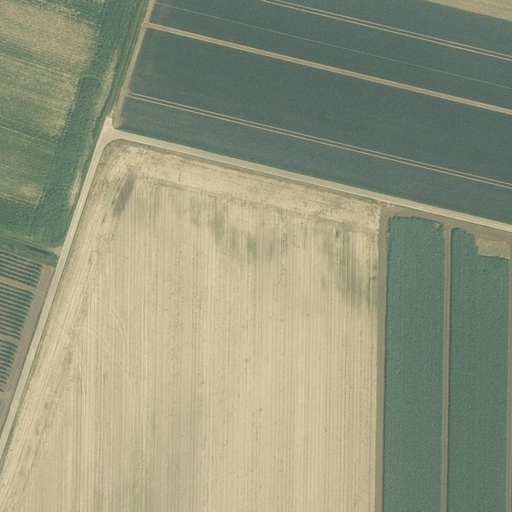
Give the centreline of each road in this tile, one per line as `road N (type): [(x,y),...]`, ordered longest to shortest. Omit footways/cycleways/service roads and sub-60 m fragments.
road 1 (track): [(511,228),(104,130),(0,446)]
road 2 (track): [(104,130),(148,0)]
